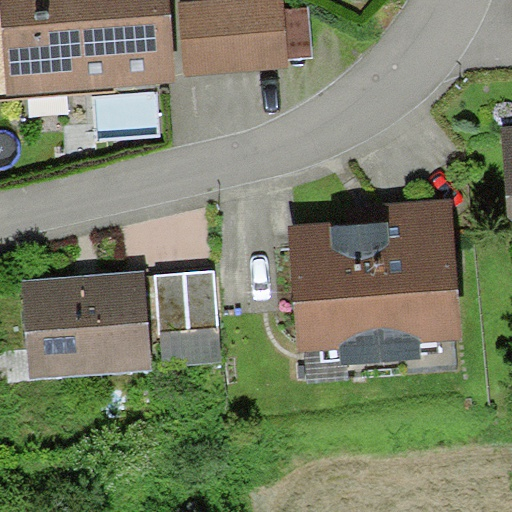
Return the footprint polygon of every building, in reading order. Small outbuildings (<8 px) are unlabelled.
[(160,0),(4,0),(8,64),(164,56),(160,0)] [(273,0),(180,0),(184,56),(276,50),(273,0)] [(321,59),(316,0),(310,0),(294,1),(299,60),(321,59)] [(375,206),(293,208),(297,326),(338,325),(338,345),(434,342),(433,314),(447,314),(443,195),(375,197),(375,206)] [(140,257),(19,267),(25,336),(50,333),(52,353),(148,345),(140,257)] [(222,327),(219,268),(159,270),(161,330),(222,327)]
